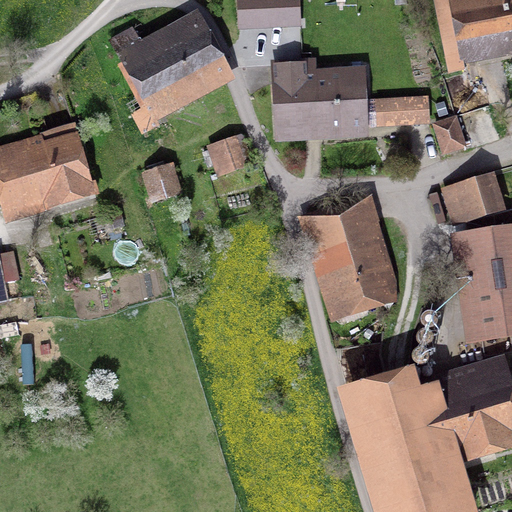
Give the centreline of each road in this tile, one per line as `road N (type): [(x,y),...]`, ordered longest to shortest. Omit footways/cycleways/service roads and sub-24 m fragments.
road 1 (residential): [(274,186),(371,511)]
road 2 (residential): [(511,149),(408,190),(274,186)]
road 3 (residential): [(274,186),(214,26),(181,0)]
road 4 (residential): [(0,97),(40,75),(99,12)]
